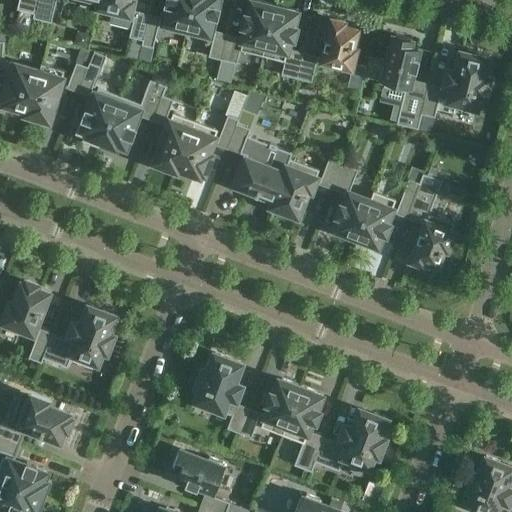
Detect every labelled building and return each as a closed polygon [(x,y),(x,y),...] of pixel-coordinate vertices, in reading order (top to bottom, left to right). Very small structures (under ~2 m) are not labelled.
[(19,0),(17,9),(34,13),(37,0),(19,0)] [(37,0),(34,13),(33,18),(51,22),(56,0),(37,0)] [(100,0),(98,7),(129,14),(133,0),(130,0),(100,0)] [(185,34),(185,33),(193,0),(166,0),(165,4),(167,5),(162,28),(185,34)] [(185,34),(208,40),(214,17),(217,17),(219,7),(217,6),(218,0),(193,0),(185,33),(185,34)] [(262,55),(268,33),(275,5),(256,0),(254,0),(254,1),(252,1),(248,15),(246,14),(243,25),(246,26),(242,40),(238,39),(238,37),(226,34),(220,59),(237,63),(240,50),(262,55)] [(299,79),(305,53),(292,50),(292,52),(287,51),(291,37),(293,38),(296,27),(293,26),(297,12),(294,11),(295,10),(275,5),(268,33),(262,55),(285,61),(281,74),(299,79)] [(143,40),(144,33),(149,15),(135,11),(134,12),(135,12),(129,37),(143,40)] [(144,33),(143,40),(142,44),(153,47),(160,19),(161,17),(149,15),(144,33)] [(353,48),(357,33),(358,29),(344,26),(345,22),(332,19),(326,40),(324,47),(321,61),(348,68),(348,67),(352,68),(356,48),(353,48)] [(208,56),(220,59),(226,34),(214,31),(214,32),(208,56)] [(416,128),(427,84),(411,80),(413,69),(416,70),(418,59),(416,59),(418,48),(410,45),(411,38),(394,34),(387,63),(383,62),(379,76),(383,77),(382,81),(385,81),(384,86),(404,91),(396,123),(416,128)] [(427,84),(416,128),(418,129),(422,114),(435,117),(439,98),(475,107),(475,108),(476,109),(480,94),(484,95),(489,78),(484,77),(489,57),(475,54),(475,55),(461,52),(456,72),(448,70),(444,88),(427,84)] [(305,53),(299,79),(311,82),(317,58),(318,58),(318,57),(305,53)] [(2,59),(1,67),(6,68),(3,78),(8,79),(2,100),(5,101),(4,104),(27,111),(39,71),(2,59)] [(78,91),(88,66),(76,62),(67,85),(67,86),(78,91)] [(88,66),(78,91),(90,95),(90,94),(100,66),(89,62),(88,66)] [(27,111),(26,114),(48,121),(49,117),(50,118),(64,70),(42,63),(39,71),(27,111)] [(154,120),(163,95),(167,85),(150,79),(140,104),(119,95),(101,142),(116,148),(117,144),(125,147),(129,137),(132,138),(136,127),(133,126),(138,114),(154,120)] [(87,137),(101,142),(119,95),(98,87),(96,92),(95,92),(88,109),(86,108),(82,119),(84,119),(80,130),(88,133),(87,137)] [(163,95),(154,120),(165,124),(165,123),(165,122),(173,99),(163,95)] [(178,168),(195,121),(173,112),(155,159),(156,159),(155,163),(177,171),(178,168)] [(228,148),(237,123),(239,119),(228,115),(217,142),(216,143),(228,148)] [(423,115),(420,129),(431,132),(434,118),(423,115)] [(195,121),(178,168),(200,176),(201,173),(204,174),(212,154),(208,153),(218,129),(195,121)] [(237,123),(228,148),(241,153),(242,152),(241,152),(247,136),(250,128),(237,123)] [(240,172),(234,187),(249,193),(250,190),(274,199),(271,206),(272,206),(290,158),(292,153),(277,147),(277,146),(270,143),(270,144),(247,136),(241,152),(242,152),(241,153),(246,155),(244,161),(243,161),(238,172),(240,172)] [(290,158),(272,206),(274,207),(274,208),(285,212),(285,211),(298,216),(308,189),(311,190),(319,169),(290,158)] [(331,187),(341,163),(329,158),(320,181),(319,181),(319,182),(331,187)] [(341,163),(331,187),(344,192),(345,190),(349,191),(358,169),(341,163)] [(423,173),(419,183),(407,216),(421,221),(421,220),(421,218),(425,220),(420,233),(420,232),(417,239),(418,240),(410,260),(423,265),(424,261),(438,266),(444,249),(448,250),(455,231),(451,230),(454,222),(430,213),(442,180),(423,173)] [(407,216),(419,183),(409,179),(397,211),(396,211),(396,212),(407,216)] [(340,215),(334,229),(337,230),(336,232),(355,239),(374,190),(373,190),(370,199),(349,191),(344,205),(341,204),(337,214),(340,215)] [(374,190),(355,239),(375,247),(375,245),(378,246),(383,232),(386,233),(390,223),(387,222),(396,199),(374,190)] [(25,284),(22,283),(13,305),(10,304),(3,322),(33,333),(48,293),(36,288),(37,285),(26,281),(25,284)] [(67,339),(53,334),(44,358),(67,367),(73,353),(96,362),(95,363),(97,364),(102,350),(107,352),(113,335),(109,333),(115,315),(102,310),(102,311),(89,306),(81,325),(74,322),(67,339)] [(53,334),(39,328),(39,330),(28,357),(41,362),(43,358),(44,358),(53,334)] [(249,408),(235,403),(241,386),(234,383),(241,364),(228,359),(228,358),(215,352),(208,371),(203,369),(197,386),(201,388),(196,402),(198,402),(198,401),(232,414),(227,428),(240,433),(249,408)] [(279,379),(273,393),(271,392),(267,402),(269,403),(261,426),(282,434),(301,385),(282,378),(281,380),(279,379)] [(320,394),(320,393),(301,385),(282,434),(303,442),(294,464),(312,471),(316,462),(325,437),(312,432),(312,434),(308,433),(313,419),(315,420),(319,410),(317,409),(322,395),(320,394)] [(48,402),(31,395),(19,425),(59,441),(64,429),(67,430),(71,419),(68,417),(69,414),(47,405),(48,402)] [(240,433),(251,437),(260,414),(261,413),(249,408),(240,433)] [(373,414),(360,409),(353,428),(345,426),(339,443),(325,437),(316,462),(339,470),(344,457),(367,466),(367,467),(368,467),(374,454),(378,455),(385,438),(380,437),(387,418),(374,413),(373,414)] [(0,437),(19,445),(24,431),(23,431),(22,431),(0,422),(0,437)] [(19,445),(0,437),(0,450),(13,455),(13,456),(14,456),(19,445)] [(186,483),(197,487),(198,485),(215,491),(225,466),(221,465),(223,461),(209,456),(207,460),(179,449),(173,466),(180,469),(177,477),(187,481),(186,483)] [(511,511),(511,508),(506,507),(511,490),(511,489),(505,487),(511,467),(499,462),(499,461),(486,456),(479,475),(475,473),(468,490),(473,491),(467,505),(469,506),(469,505),(488,511),(511,511)] [(0,465),(0,480),(42,496),(47,482),(43,481),(47,472),(36,468),(37,466),(27,462),(26,464),(9,458),(8,459),(3,457),(0,465)] [(36,511),(42,496),(0,480),(0,506),(9,509),(8,511),(7,511),(31,511),(33,509),(36,511)] [(201,506),(217,511),(226,511),(230,502),(207,493),(206,492),(201,506)] [(344,511),(319,502),(320,498),(306,493),(305,497),(302,496),(295,511),(344,511)]
